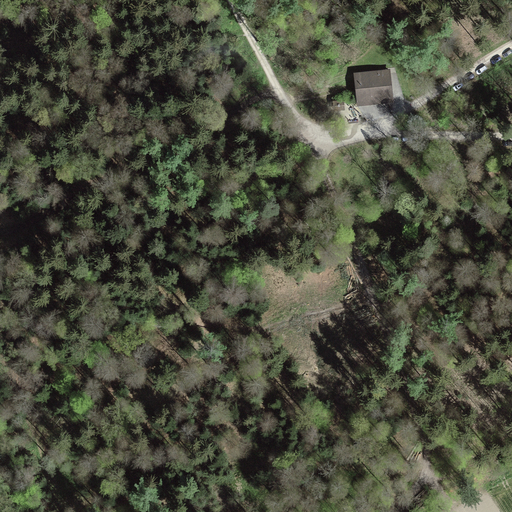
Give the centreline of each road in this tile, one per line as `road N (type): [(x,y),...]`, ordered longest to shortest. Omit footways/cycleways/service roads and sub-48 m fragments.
road 1 (track): [(308,143),(424,435),(426,470),(395,511)]
road 2 (track): [(227,0),(308,143),(380,132),(511,42)]
road 3 (track): [(367,281),(38,435)]
road 4 (track): [(511,135),(380,132)]
